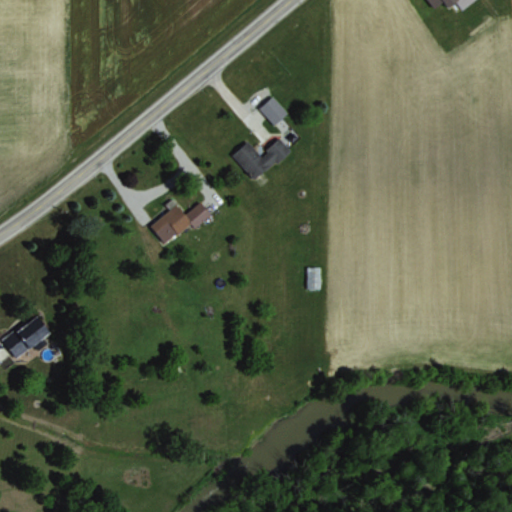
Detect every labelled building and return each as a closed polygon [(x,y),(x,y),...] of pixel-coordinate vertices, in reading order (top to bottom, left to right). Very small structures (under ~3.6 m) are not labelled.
[(288,110),(271,92),(258,105),(274,122),(288,110)] [(231,150),(254,178),(291,148),(280,135),(259,151),(248,137),(231,150)] [(185,210),(173,195),(165,201),(169,206),(149,223),(163,241),(191,219),(195,224),(211,211),(201,197),(185,210)] [(303,286),(320,286),(320,264),(304,264),(303,286)] [(22,325),(20,322),(0,336),(15,358),(41,340),(40,338),(52,330),(40,312),(22,325)]
